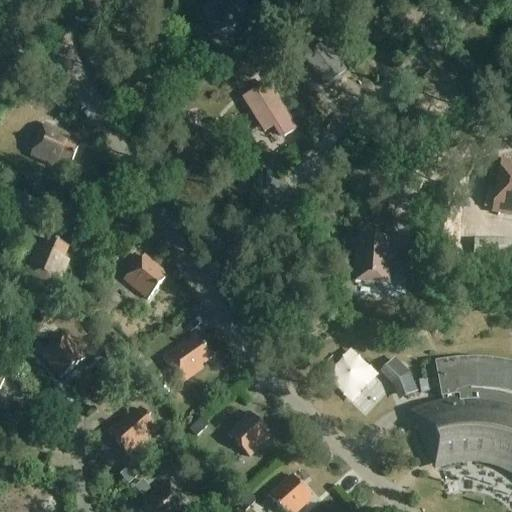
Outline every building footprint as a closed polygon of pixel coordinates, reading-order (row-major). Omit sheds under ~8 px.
[(252,21),(244,0),(222,0),(204,7),(214,35),(252,21)] [(391,36),(369,0),(365,0),(356,6),(379,43),(391,36)] [(255,23),(243,28),(247,38),(259,34),(255,23)] [(349,70),(326,41),(305,57),(327,87),(349,70)] [(244,98),(266,134),(292,118),(270,82),(244,98)] [(225,136),(237,129),(243,142),(255,136),(230,84),(205,96),(225,136)] [(63,114),(70,106),(56,95),(50,103),(63,114)] [(69,169),(79,148),(58,139),(60,135),(44,128),(31,156),(56,167),(57,164),(69,169)] [(511,216),(511,164),(501,162),(492,213),(511,216)] [(511,234),(491,234),(491,246),(511,246),(511,234)] [(386,286),(389,253),(385,253),(386,241),(364,239),(362,255),(356,255),(354,284),(386,286)] [(62,261),(67,249),(46,240),(37,261),(34,259),(27,276),(55,288),(66,263),(62,261)] [(147,302),(167,278),(143,258),(123,282),(147,302)] [(406,270),(398,270),(398,282),(406,282),(406,270)] [(83,305),(81,295),(70,298),(71,307),(83,305)] [(105,303),(96,313),(105,320),(113,309),(105,303)] [(59,380),(84,361),(65,336),(40,355),(59,380)] [(210,359),(197,340),(179,353),(177,350),(162,360),(180,385),(202,370),(200,367),(210,359)] [(129,365),(137,367),(139,356),(132,354),(129,365)] [(412,416),(431,460),(438,457),(446,455),(455,453),(463,452),(471,452),(479,453),(487,454),(495,456),(503,459),(511,462),(511,367),(501,365),(485,363),(468,362),(452,363),(435,365),(443,407),(432,409),(422,412),(412,416)] [(417,382),(419,394),(428,392),(425,381),(417,382)] [(156,428),(140,411),(124,426),(121,423),(108,435),(128,458),(148,440),(146,437),(156,428)] [(249,459),(271,437),(249,415),(227,437),(249,459)] [(126,477),(131,485),(141,477),(136,470),(126,477)] [(142,477),(147,484),(157,476),(152,470),(142,477)] [(279,511),(298,511),(311,501),(291,477),(267,498),(279,511)] [(141,482),(133,489),(141,498),(149,491),(141,482)] [(182,511),(187,508),(167,485),(146,503),(149,506),(141,511),(182,511)]
